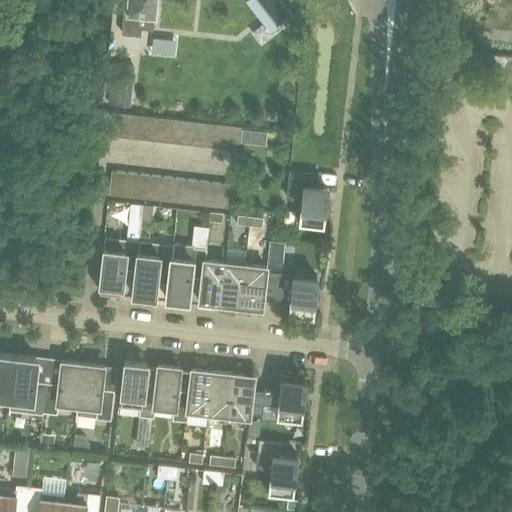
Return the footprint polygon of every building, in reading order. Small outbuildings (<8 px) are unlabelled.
[(141,27),(153,28),(154,14),(155,0),(124,0),(124,11),(122,32),(140,34),(141,27)] [(250,0),(274,30),(293,15),(281,0),(250,0)] [(505,70),(506,55),(446,49),(445,65),(505,70)] [(134,66),(112,64),(109,104),(131,106),(134,66)] [(101,133),(119,135),(121,111),(103,109),(101,133)] [(133,113),(121,111),(119,135),(131,137),(133,113)] [(143,138),(145,114),(133,113),(131,137),(143,138)] [(157,115),(145,114),(143,138),(154,139),(157,115)] [(169,117),(157,115),(154,139),(166,141),(169,117)] [(181,118),(169,117),(166,141),(178,142),(181,118)] [(181,118),(178,142),(190,143),(193,119),(181,118)] [(190,143),(202,145),(205,121),(193,119),(190,143)] [(217,122),(205,121),(202,145),(214,146),(217,122)] [(214,146),(226,147),(229,124),(217,122),(214,146)] [(241,125),(229,124),(226,147),(238,149),(241,125)] [(328,184),(312,182),(313,170),(289,168),(286,192),(287,192),(286,195),(300,200),(298,221),(323,224),(328,184)] [(109,193),(124,195),(127,171),(111,169),(109,193)] [(124,195),(136,196),(139,172),(127,171),(124,195)] [(151,173),(139,172),(136,196),(148,197),(151,173)] [(148,197),(160,199),(162,175),(151,173),(148,197)] [(162,175),(160,199),(172,200),(174,176),(162,175)] [(186,177),(174,176),(172,200),(184,201),(186,177)] [(186,177),(184,201),(196,203),(198,179),(186,177)] [(196,203),(207,204),(210,180),(198,179),(196,203)] [(210,180),(207,204),(219,205),(222,182),(210,180)] [(234,183),(222,182),(219,205),(232,207),(234,183)] [(130,202),(126,238),(139,239),(141,218),(143,204),(130,202)] [(143,204),(141,218),(151,219),(153,205),(143,204)] [(223,212),(210,211),(209,220),(222,221),(223,212)] [(249,224),(250,215),(238,214),(237,223),(249,224)] [(262,226),(263,217),(250,215),(249,224),(262,226)] [(126,238),(125,238),(105,236),(99,287),(98,287),(98,288),(99,288),(121,291),(121,290),(122,290),(121,289),(123,268),(135,269),(136,269),(138,250),(138,251),(140,239),(139,239),(126,238)] [(156,280),(167,282),(168,282),(171,254),(172,254),(173,243),(140,239),(138,251),(138,250),(136,269),(135,269),(132,291),(131,291),(132,292),(154,295),(154,294),(155,294),(155,293),(154,293),(156,280)] [(190,275),(201,277),(202,277),(204,258),(205,258),(207,247),(192,245),(192,243),(173,241),(173,243),(172,254),(171,254),(168,282),(167,282),(166,295),(165,294),(165,295),(165,296),(187,298),(188,298),(188,297),(187,297),(190,275)] [(198,298),(198,299),(199,299),(199,300),(220,302),(225,260),(205,258),(204,258),(202,277),(201,277),(199,298),(198,298)] [(245,263),(225,260),(220,302),(240,304),(245,263)] [(245,263),(240,304),(261,307),(266,265),(245,263)] [(292,272),(291,284),(277,282),(278,270),(266,269),(263,293),(275,295),(275,298),(289,303),(288,312),(313,315),(317,275),(292,272)] [(441,280),(424,278),(422,302),(439,304),(441,280)] [(0,394),(10,396),(11,396),(16,354),(0,352),(0,394)] [(9,407),(29,409),(43,411),(46,381),(34,379),(37,356),(16,354),(11,396),(10,396),(9,407)] [(59,382),(46,381),(43,411),(57,412),(58,401),(78,403),(82,362),(61,359),(59,382)] [(156,386),(155,386),(144,385),(146,363),(147,363),(147,362),(146,362),(124,359),(124,360),(123,359),(123,360),(124,360),(120,401),(140,403),(139,414),(153,416),(155,405),(154,405),(156,386)] [(111,418),(114,389),(101,387),(104,364),(82,362),(78,403),(97,405),(96,417),(111,418)] [(180,367),(181,366),(180,366),(180,365),(158,363),(157,363),(157,364),(158,364),(155,386),(156,386),(154,405),(155,405),(173,407),(172,418),(187,420),(188,409),(187,409),(189,390),(188,390),(177,388),(180,367)] [(191,368),(188,390),(189,390),(187,409),(188,409),(208,411),(212,369),(191,367),(190,367),(190,368),(191,368)] [(228,413),(233,372),(212,369),(208,411),(228,413)] [(254,374),(233,372),(228,413),(249,416),(254,374)] [(249,412),(261,414),(263,402),(277,403),(276,415),(301,418),(306,378),(281,375),(279,384),(264,386),(264,389),(252,388),(249,412)] [(41,432),(40,445),(53,446),(55,433),(41,432)] [(270,469),(267,490),(292,493),(297,453),(281,451),(283,439),(258,437),(256,461),(256,464),(270,469)] [(15,445),(13,460),(30,461),(31,446),(15,445)] [(70,451),(69,460),(82,461),(83,452),(70,451)] [(202,462),(203,453),(190,451),(189,460),(202,462)] [(209,463),(222,464),(223,455),(210,454),(209,463)] [(236,457),(223,455),(222,464),(235,466),(236,457)] [(167,477),(168,464),(158,463),(157,476),(167,477)] [(178,465),(168,464),(167,477),(177,478),(178,465)] [(212,482),(214,469),(203,468),(202,481),(212,482)] [(224,470),(214,469),(212,482),(222,483),(224,470)] [(48,491),(69,493),(71,476),(49,475),(48,491)] [(15,488),(0,486),(0,511),(13,511),(14,508),(26,509),(29,484),(16,483),(15,488)] [(42,486),(29,484),(26,509),(38,511),(37,511),(61,511),(64,494),(42,491),(42,486)] [(97,511),(100,493),(77,490),(76,500),(64,498),(65,494),(64,494),(61,511),(97,511)] [(117,511),(119,495),(106,493),(103,511),(117,511)] [(297,499),(288,497),(287,507),(296,508),(297,499)]
